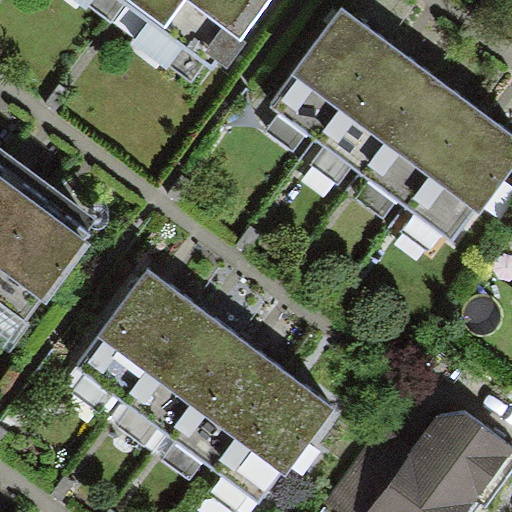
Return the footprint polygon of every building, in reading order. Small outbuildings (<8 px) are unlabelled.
[(136,0),(215,58),(257,0),(136,0)] [(344,9),(275,100),(454,233),(511,155),(511,133),(495,119),(450,86),(404,53),(358,20),(344,9)] [(0,303),(22,320),(91,226),(0,159),(0,303)] [(149,269),(79,362),(259,497),(329,404),(296,379),(261,352),(219,321),(181,293),(149,269)] [(511,451),(425,385),(339,498),(356,511),(478,511),(511,468),(511,451)]
